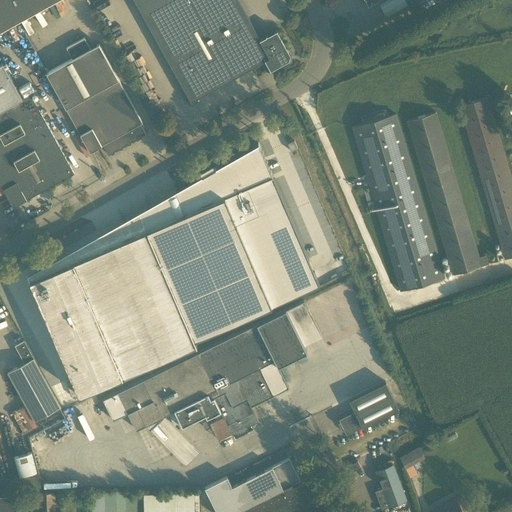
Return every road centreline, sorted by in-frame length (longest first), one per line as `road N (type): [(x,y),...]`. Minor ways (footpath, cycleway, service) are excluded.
road 1 (unclassified): [(0,256),(299,90),(323,58),(323,34),(308,0)]
road 2 (unknown): [(86,15),(167,165)]
